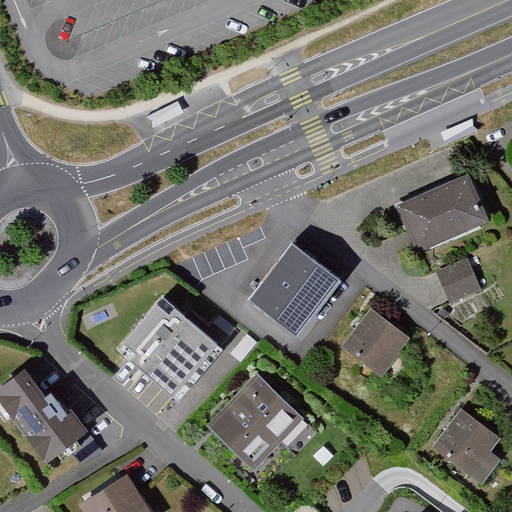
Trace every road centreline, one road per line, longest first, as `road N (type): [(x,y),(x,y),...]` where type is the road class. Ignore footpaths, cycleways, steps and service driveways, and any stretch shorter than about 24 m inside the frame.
road 1 (primary): [(510,0),(53,199)]
road 2 (residential): [(245,168),(511,394)]
road 3 (residential): [(29,301),(54,338),(237,511)]
road 4 (primary): [(245,168),(511,55)]
road 5 (primary): [(69,266),(245,168)]
